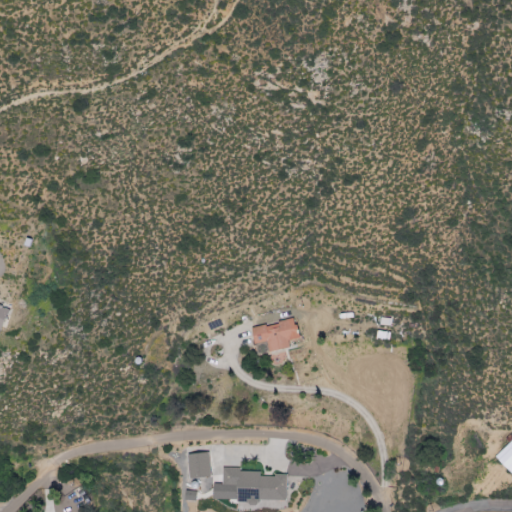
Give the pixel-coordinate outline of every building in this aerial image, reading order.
[(0,329),(8,311),(0,307),(0,329)] [(249,329),(252,345),(265,342),(268,353),(288,348),(287,341),(297,339),(293,320),(249,329)] [(511,439),(493,458),(511,477),(511,439)] [(208,478),(207,454),(186,455),(188,479),(208,478)] [(285,503),(285,476),(258,476),(258,471),(222,470),(221,485),(211,485),(211,501),(285,503)]
